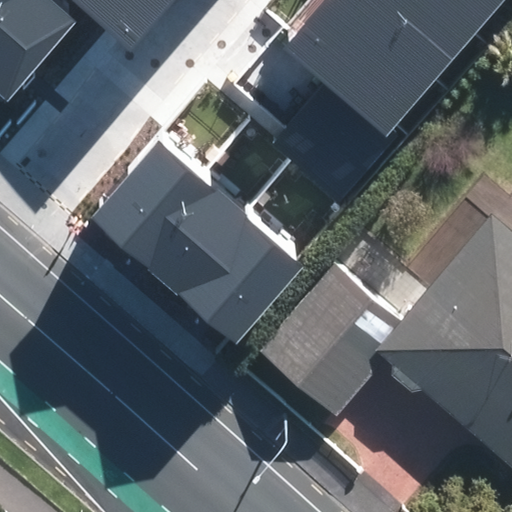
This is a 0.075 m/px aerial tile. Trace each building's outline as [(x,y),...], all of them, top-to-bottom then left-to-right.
[(0,0),(0,92),(7,99),(74,24),(47,0),(0,0)] [(72,0),(132,51),(175,0),(72,0)] [(324,0),(283,48),(387,137),(504,0),(324,0)] [(237,343),(304,265),(158,140),(91,218),(237,343)] [(508,475),(511,470),(511,243),(475,212),(389,312),(326,259),(244,355),(322,422),(374,361),(508,475)]
